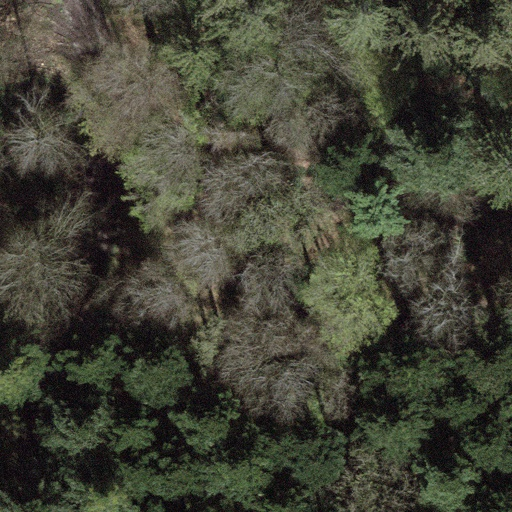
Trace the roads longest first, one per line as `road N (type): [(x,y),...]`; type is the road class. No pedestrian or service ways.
road 1 (track): [(0,163),(511,206)]
road 2 (track): [(83,0),(110,95),(111,169),(57,311),(0,368)]
